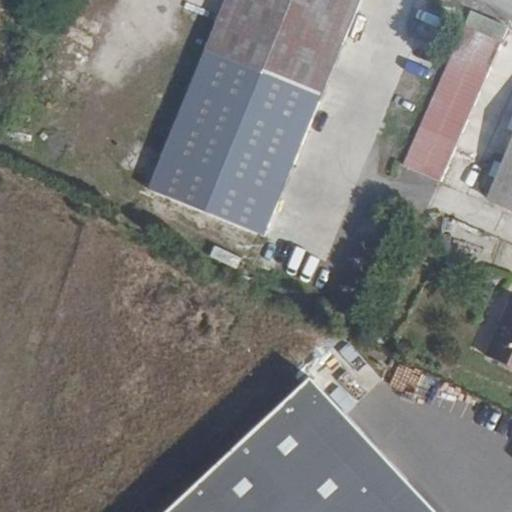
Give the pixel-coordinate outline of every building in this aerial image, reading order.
[(227,0),(151,192),(267,238),(362,0),(227,0)] [(443,182),(503,23),(464,9),(404,168),(443,182)] [(98,32),(101,21),(75,14),(72,25),(98,32)] [(511,200),(511,164),(498,194),(511,200)] [(511,302),(488,352),(511,363),(511,302)] [(420,511),(303,384),(162,511),(420,511)]
